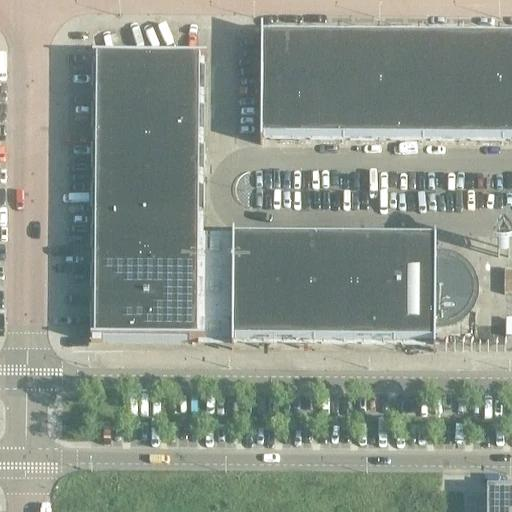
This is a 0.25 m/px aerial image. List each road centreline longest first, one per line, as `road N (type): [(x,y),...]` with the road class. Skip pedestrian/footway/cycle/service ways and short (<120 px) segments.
road 1 (unclassified): [(27,459),(511,461)]
road 2 (unclassified): [(511,5),(63,1),(35,19)]
road 3 (unclassified): [(511,386),(30,385)]
road 4 (unclassified): [(30,385),(35,19)]
